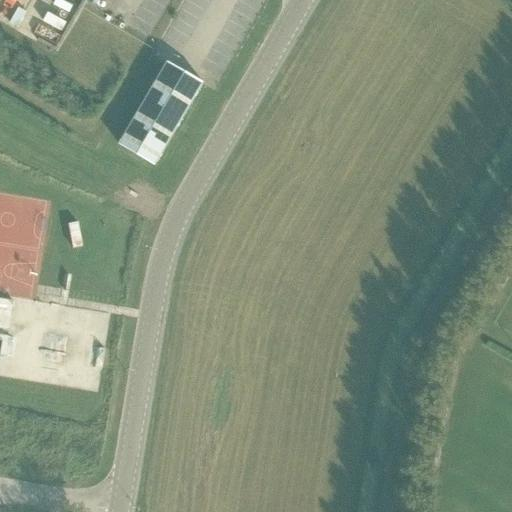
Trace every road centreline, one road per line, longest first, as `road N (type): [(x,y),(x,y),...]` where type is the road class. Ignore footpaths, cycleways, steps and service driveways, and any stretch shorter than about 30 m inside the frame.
road 1 (unclassified): [(120,509),(161,274),(182,207),(305,0)]
road 2 (unclassified): [(120,509),(0,489)]
